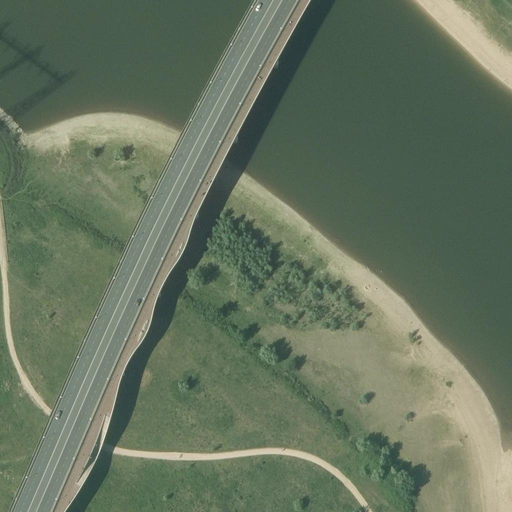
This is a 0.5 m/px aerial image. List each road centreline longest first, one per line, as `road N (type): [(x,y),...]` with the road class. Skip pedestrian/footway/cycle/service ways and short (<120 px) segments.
road 1 (primary): [(42,511),(166,234),(291,0)]
road 2 (primary): [(266,0),(160,198),(19,511)]
